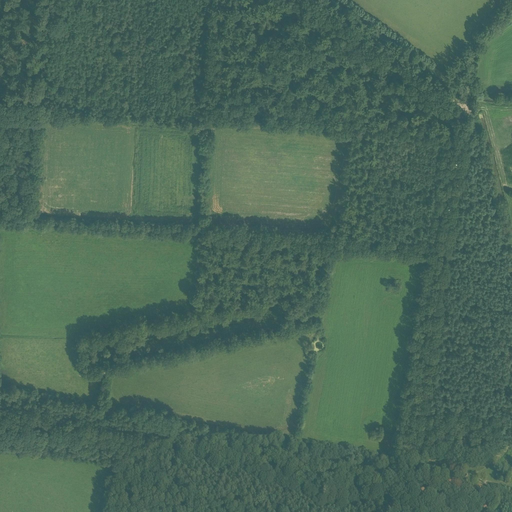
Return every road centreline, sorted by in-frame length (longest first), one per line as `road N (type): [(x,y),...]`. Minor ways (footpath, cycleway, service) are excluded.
road 1 (unclassified): [(401,511),(463,115),(312,0)]
road 2 (track): [(0,398),(406,476)]
road 3 (track): [(407,469),(485,483),(500,401)]
road 4 (track): [(211,0),(205,124)]
road 5 (track): [(463,115),(474,45),(511,14)]
